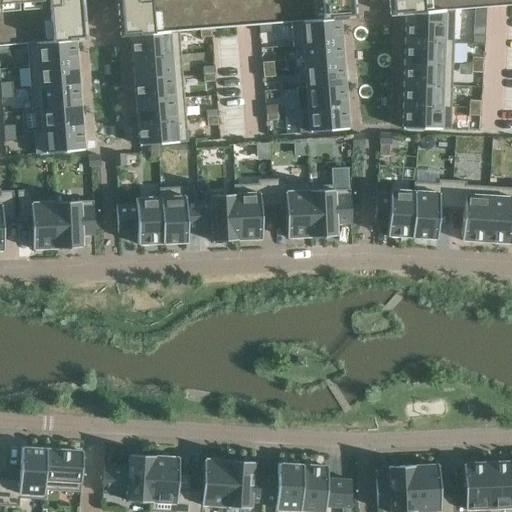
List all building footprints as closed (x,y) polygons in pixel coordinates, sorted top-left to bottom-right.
[(0,0),(0,45),(9,45),(26,43),(75,40),(85,39),(81,0),(0,0)] [(117,0),(120,36),(130,35),(179,31),(199,29),(211,28),(248,25),(258,25),(270,24),(291,22),(339,18),(355,17),(353,0),(117,0)] [(511,0),(388,0),(390,15),(405,14),(454,10),(486,7),(499,6),(511,5),(511,0)] [(453,42),(454,10),(405,14),(404,41),(453,42)] [(341,42),(339,18),(291,22),(292,46),(341,42)] [(270,24),(258,25),(259,33),(271,32),(270,24)] [(211,28),(199,29),(199,38),(212,37),(211,28)] [(180,54),(179,31),(130,35),(132,58),(180,54)] [(484,44),(484,35),(472,35),(472,43),(484,44)] [(76,63),(75,40),(26,43),(28,67),(76,63)] [(452,64),(453,42),(404,41),(404,62),(452,64)] [(343,63),(341,42),(292,46),(293,46),(302,46),(304,66),(343,63)] [(9,45),(0,45),(0,53),(9,53),(9,45)] [(182,76),(180,54),(132,58),(134,80),(182,76)] [(483,65),(483,57),(471,56),(471,64),(483,65)] [(274,69),(273,61),(261,62),(262,70),(274,69)] [(451,85),(452,64),(404,62),(403,84),(451,85)] [(78,84),(76,63),(28,67),(30,88),(78,84)] [(344,85),(343,63),(304,66),(306,87),(296,88),(296,89),(344,85)] [(482,73),(483,65),(471,64),(470,72),(482,73)] [(214,73),(214,65),(202,66),(202,74),(214,73)] [(275,77),(274,69),(262,70),(263,78),(275,77)] [(215,81),(214,73),(202,74),(203,82),(215,81)] [(184,97),(182,76),(134,80),(136,101),(184,97)] [(11,81),(0,82),(0,90),(12,89),(11,81)] [(80,106),(78,84),(30,88),(32,110),(80,106)] [(451,107),(451,85),(403,84),(402,106),(451,107)] [(346,106),(344,85),(296,89),(298,110),(346,106)] [(13,98),(12,89),(0,90),(0,91),(0,98),(13,98)] [(185,119),(184,97),(136,101),(137,123),(185,119)] [(480,108),(481,100),(468,99),(468,107),(480,108)] [(277,112),(277,104),(265,105),(265,113),(277,112)] [(82,127),(80,106),(32,110),(36,110),(38,130),(33,130),(33,131),(82,127)] [(348,129),(346,106),(298,110),(299,133),(348,129)] [(450,129),(451,107),(402,106),(402,128),(450,129)] [(480,116),(480,108),(468,107),(468,116),(480,116)] [(218,117),(217,109),(205,110),(206,118),(218,117)] [(278,120),(277,112),(265,113),(266,121),(278,120)] [(218,125),(218,117),(206,118),(206,126),(218,125)] [(187,141),(185,119),(137,123),(139,145),(187,141)] [(15,124),(3,125),(3,133),(15,132),(15,124)] [(83,150),(82,127),(33,131),(35,154),(83,150)] [(16,140),(15,132),(3,133),(4,141),(16,140)] [(379,133),(379,143),(391,144),(391,134),(379,133)] [(363,134),(351,135),(352,145),(353,145),(364,144),(363,134)] [(124,153),(114,154),(114,166),(124,165),(124,153)] [(99,155),(87,156),(88,166),(91,166),(100,165),(99,155)] [(285,178),(271,179),(272,207),(284,206),(286,237),(310,236),(310,237),(311,237),(308,181),(285,182),(285,178)] [(257,183),(234,184),(236,240),(237,240),(261,239),(260,207),(272,207),(271,179),(257,179),(257,183)] [(415,182),(411,237),(436,239),(438,207),(450,208),(452,180),(438,179),(438,183),(415,182)] [(452,180),(450,208),(462,209),(460,240),(485,242),(489,186),(465,185),(466,181),(452,180)] [(309,181),(308,181),(311,237),(336,236),(335,223),(351,222),(350,189),(349,189),(334,189),(333,185),(309,186),(309,181)] [(376,189),(374,223),(387,223),(386,236),(411,237),(415,182),(414,182),(413,191),(376,189)] [(210,201),(198,201),(199,229),(211,229),(211,241),(236,240),(234,184),(233,184),(233,194),(209,195),(210,201)] [(185,186),(160,187),(162,243),(187,242),(186,230),(199,229),(198,201),(185,202),(185,186)] [(511,187),(489,186),(485,242),(510,243),(511,214),(511,187)] [(135,204),(116,205),(117,233),(137,232),(137,244),(162,243),(160,187),(159,187),(159,197),(135,198),(135,204)] [(14,218),(13,190),(0,190),(0,250),(3,250),(2,219),(14,218)] [(57,248),(54,197),(31,198),(31,190),(17,190),(18,218),(30,218),(32,249),(56,248),(57,248)] [(94,234),(93,200),(56,202),(55,197),(54,197),(57,248),(82,247),(81,235),(94,234)] [(42,499),(45,449),(21,447),(19,478),(6,478),(5,506),(18,506),(19,498),(42,499)] [(82,451),(45,449),(42,499),(43,499),(44,490),(80,492),(82,451)] [(150,511),(154,455),(129,454),(128,466),(103,465),(102,493),(126,494),(126,500),(150,502),(149,511),(150,511)] [(187,511),(189,489),(177,488),(178,473),(179,457),(155,456),(155,455),(154,455),(150,511),(163,511),(187,511)] [(225,506),(228,460),(227,460),(203,459),(201,490),(189,489),(187,511),(201,511),(202,505),(225,506)] [(263,502),(264,475),(252,474),(253,461),(228,460),(225,506),(250,508),(250,502),(263,502)] [(511,511),(511,460),(487,462),(489,511),(511,511)] [(489,511),(487,462),(462,463),(464,494),(451,495),(452,511),(489,511)] [(299,511),(302,465),(277,463),(276,475),(264,475),(263,502),(275,503),(274,511),(299,511)] [(452,511),(451,495),(439,496),(438,464),(414,465),(413,465),(414,511),(452,511)] [(349,508),(351,480),(326,478),(327,466),(302,465),(299,511),(324,511),(325,506),(349,508)] [(414,511),(413,465),(388,466),(388,479),(375,479),(377,507),(390,507),(389,511),(400,511),(414,511),(413,511),(414,511)]
